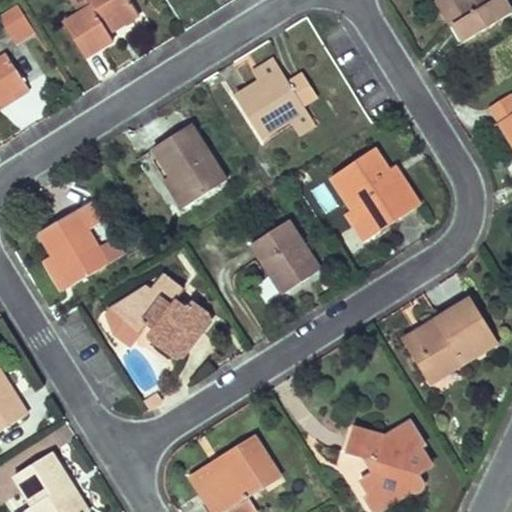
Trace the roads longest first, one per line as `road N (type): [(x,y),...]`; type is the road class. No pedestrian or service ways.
road 1 (residential): [(348,0),(454,175),(462,206),(452,239),(432,261),(111,464)]
road 2 (residential): [(291,0),(0,172)]
road 3 (residential): [(0,289),(111,464)]
